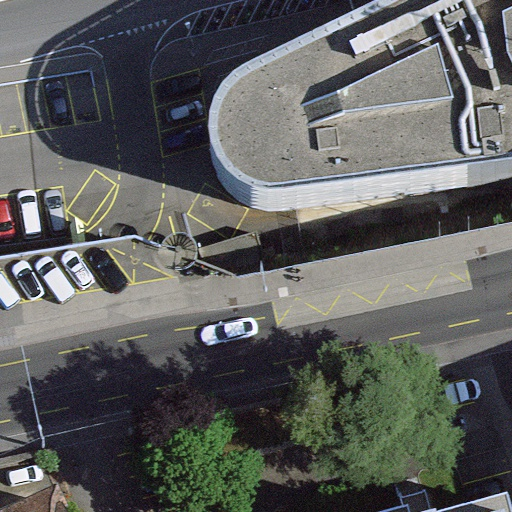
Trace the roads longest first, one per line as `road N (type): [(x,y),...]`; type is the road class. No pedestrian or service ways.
road 1 (primary): [(0,396),(511,288)]
road 2 (motorway): [(0,79),(271,0)]
road 3 (unclassified): [(0,36),(173,0)]
